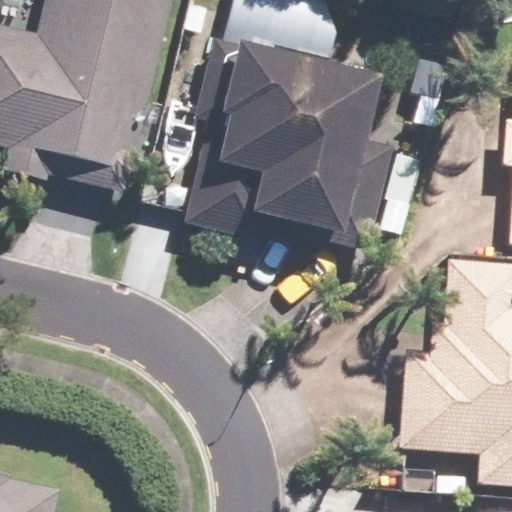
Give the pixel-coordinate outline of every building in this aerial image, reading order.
[(31,0),(22,39),(0,34),(0,180),(33,188),(34,182),(112,201),(159,0),(31,0)] [(355,258),(380,152),(355,147),(370,85),(323,74),(325,66),(202,37),(181,125),(194,128),(170,230),(237,246),(241,231),(355,258)] [(511,253),(511,58),(509,58),(504,128),(491,127),(488,172),(501,173),(496,252),(511,253)] [(463,492),(511,495),(511,312),(506,312),(509,272),(434,267),(429,330),(417,330),(415,357),(393,355),(385,455),(465,461),(463,492)] [(0,511),(44,511),(48,496),(0,485),(0,511)]
